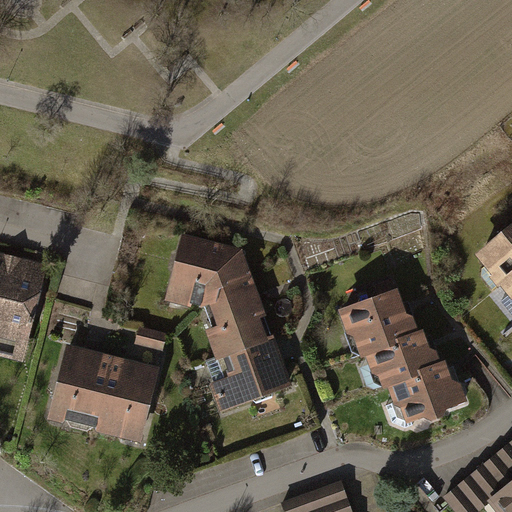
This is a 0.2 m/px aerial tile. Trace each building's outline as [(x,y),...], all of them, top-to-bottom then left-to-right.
[(511,276),(511,225),(475,256),(500,286),(511,276)] [(242,250),(184,235),(165,301),(208,309),(238,410),(292,393),(279,357),(259,298),(242,250)] [(47,269),(0,258),(0,351),(27,357),(47,269)] [(511,276),(500,286),(511,299),(511,276)] [(396,293),(340,310),(348,336),(352,335),(359,359),(366,357),(371,375),(377,374),(382,390),(389,388),(396,411),(402,409),(406,422),(464,405),(458,383),(450,385),(447,375),(443,362),(437,364),(433,352),(428,353),(426,345),(422,332),(415,334),(410,318),(404,320),(401,310),(396,293)] [(139,343),(167,349),(170,333),(143,327),(139,343)] [(124,366),(76,355),(61,422),(109,433),(124,366)] [(124,366),(109,433),(150,442),(165,375),(124,366)] [(511,441),(443,498),(454,511),(477,511),(489,503),(511,483),(511,441)] [(349,511),(339,481),(276,503),(279,511),(349,511)] [(511,511),(511,483),(489,503),(496,511),(511,511)]
